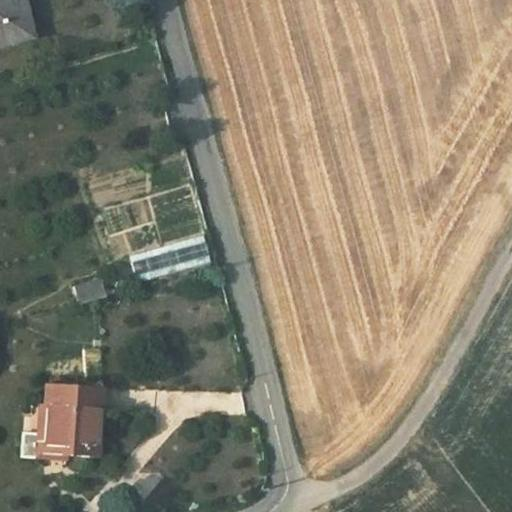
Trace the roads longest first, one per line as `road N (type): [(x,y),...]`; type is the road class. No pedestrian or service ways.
road 1 (unclassified): [(154,0),(290,504)]
road 2 (track): [(511,246),(359,476)]
